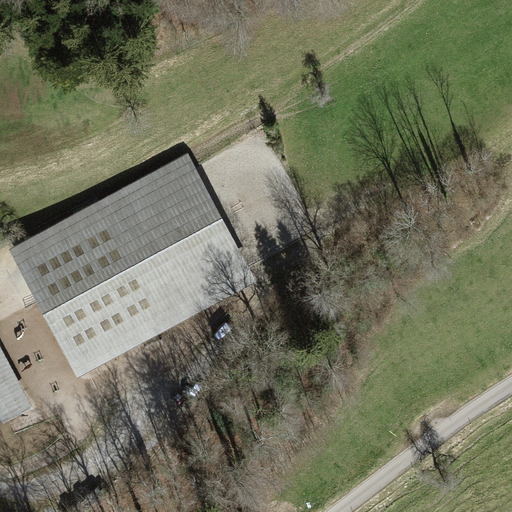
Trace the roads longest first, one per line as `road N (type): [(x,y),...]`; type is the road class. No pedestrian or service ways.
road 1 (unclassified): [(511,386),(335,511)]
road 2 (track): [(0,488),(80,453),(134,397)]
